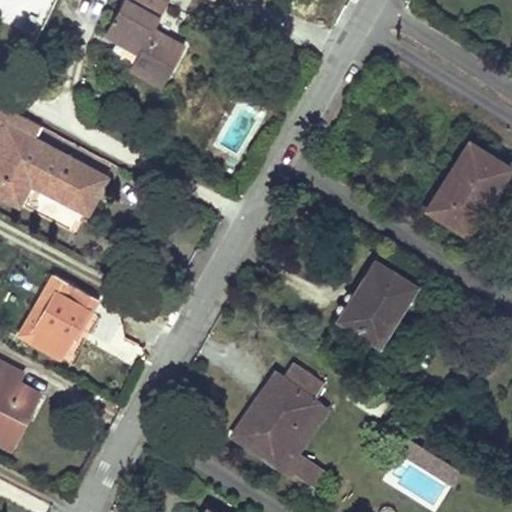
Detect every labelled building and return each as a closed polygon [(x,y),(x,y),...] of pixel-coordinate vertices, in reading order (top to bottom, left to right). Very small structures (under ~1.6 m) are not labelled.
[(163,0),(118,0),(103,31),(114,37),(136,49),(129,62),(128,65),(161,83),(183,43),(151,26),(164,0),(163,0)] [(136,49),(114,37),(111,43),(115,56),(129,62),(136,49)] [(264,102),(268,94),(258,89),(255,96),(264,102)] [(102,176),(49,149),(39,143),(46,126),(11,108),(0,102),(0,194),(17,203),(29,181),(86,211),(102,176)] [(450,175),(430,206),(461,226),(481,195),(487,199),(509,165),(469,139),(447,173),(450,175)] [(357,286),(338,317),(378,342),(414,284),(377,260),(367,278),(370,281),(366,287),(357,286)] [(51,291),(25,337),(57,356),(76,322),(81,324),(95,299),(51,273),(43,286),(51,291)] [(43,286),(16,332),(25,337),(51,291),(43,286)] [(15,380),(8,377),(13,368),(0,361),(0,440),(9,445),(37,392),(15,380)] [(323,385),(290,363),(272,390),(262,404),(254,399),(231,433),(304,484),(317,464),(297,449),(289,443),(308,416),(303,413),(313,399),(323,385)] [(13,368),(8,377),(15,380),(20,371),(13,368)] [(264,384),(254,399),(262,404),(272,390),(264,384)] [(308,416),(289,443),(297,449),(315,422),(308,416)] [(436,457),(406,438),(398,449),(429,468),(436,457)] [(461,472),(436,457),(429,468),(454,483),(461,472)] [(399,486),(436,504),(448,480),(411,462),(399,486)] [(317,464),(304,484),(315,491),(328,472),(317,464)]
